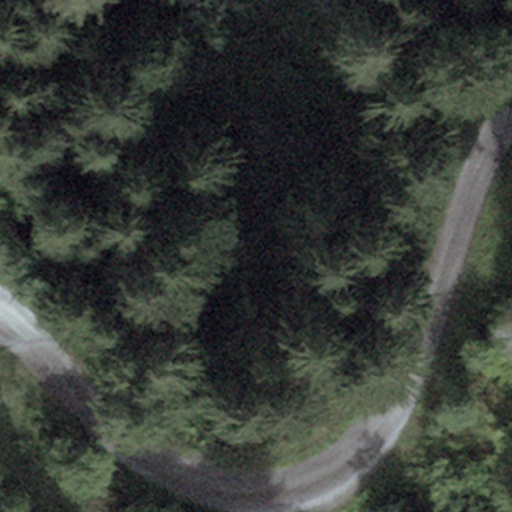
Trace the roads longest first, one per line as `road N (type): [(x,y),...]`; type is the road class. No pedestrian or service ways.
road 1 (track): [(0,324),(135,451),(214,495),(313,492),(351,466),(396,411),(454,230),(511,109)]
road 2 (track): [(0,388),(78,511)]
